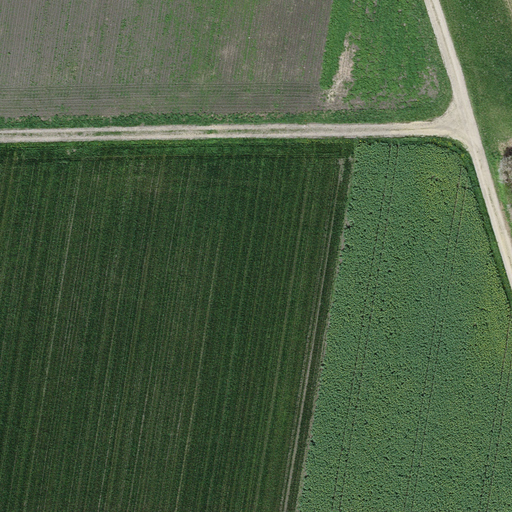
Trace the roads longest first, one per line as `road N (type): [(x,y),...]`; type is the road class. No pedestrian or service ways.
road 1 (track): [(0,139),(473,128)]
road 2 (track): [(432,0),(511,250)]
